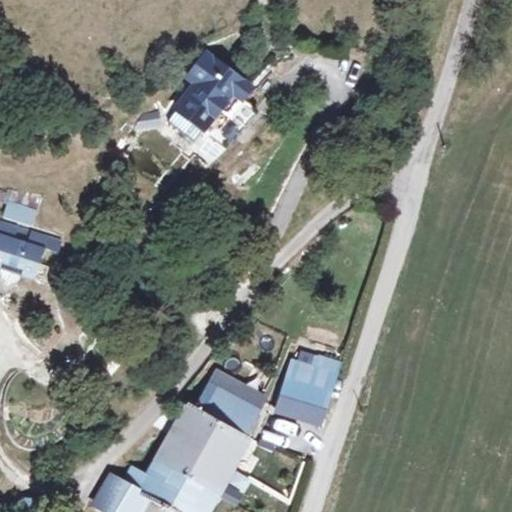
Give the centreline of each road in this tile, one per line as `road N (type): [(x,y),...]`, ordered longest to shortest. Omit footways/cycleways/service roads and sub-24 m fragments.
road 1 (residential): [(408,190),(380,182),(342,199),(210,339),(112,459),(81,511)]
road 2 (unclassified): [(313,511),(408,190)]
road 3 (unclassified): [(408,190),(466,0)]
